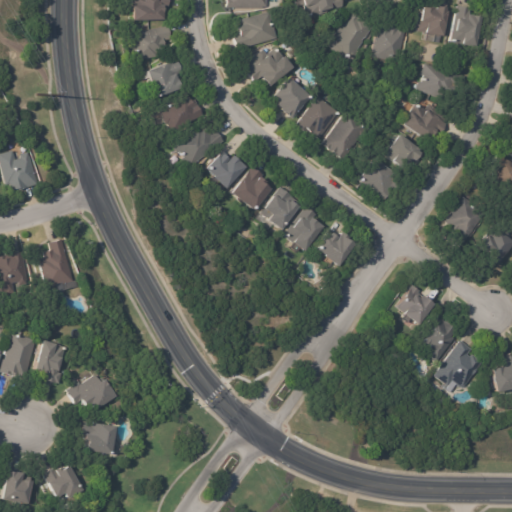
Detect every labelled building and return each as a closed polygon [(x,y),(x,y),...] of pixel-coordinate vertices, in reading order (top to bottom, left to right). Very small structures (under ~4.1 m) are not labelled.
[(169,0),(169,8),(165,8),(166,20),(135,20),(135,7),(132,7),(132,0),(169,0)] [(228,8),(228,0),(269,0),(269,7),(260,8),(228,8)] [(338,0),(341,8),(306,18),(302,7),(305,6),(303,0),(338,0)] [(457,6),(469,8),(468,14),(482,16),(477,47),(450,42),(456,6),(457,6)] [(444,8),(448,8),(447,11),(449,12),(445,37),(418,33),(420,21),(423,22),(425,8),(437,10),(438,7),(444,8)] [(238,48),(235,37),(242,35),(240,27),(244,26),(242,20),(273,12),(279,39),(244,48),(244,47),(238,49),(238,48)] [(356,15),(364,22),(365,20),(374,27),(366,39),(365,38),(363,42),(364,43),(351,62),(329,46),(352,12),(356,15)] [(385,23),(394,25),(394,27),(408,30),(401,63),(375,57),(382,22),(385,23)] [(168,27),(171,40),(165,41),(166,47),(161,48),(162,56),(137,61),(131,33),(168,26),(168,27)] [(297,68),(272,87),(264,76),(256,82),(248,72),(249,71),(245,65),(265,50),(269,55),(278,48),(286,58),(288,56),(297,68)] [(179,60),(183,71),(179,73),(185,88),(160,98),(150,71),(174,61),(179,59),(179,60)] [(464,78),(461,88),(453,85),(448,101),(418,91),(428,63),(465,76),(464,78)] [(301,89),(309,97),(289,118),(279,109),(280,109),(274,103),(276,102),(271,97),(288,78),(301,89)] [(199,104),(205,115),(174,133),(169,124),(167,125),(163,118),(165,117),(160,109),(188,93),(193,102),(197,100),(199,104)] [(305,132),(297,125),(319,97),(340,113),(320,140),(313,135),(314,134),(309,130),(307,133),(305,132)] [(428,105),(447,117),(443,123),(444,124),(437,135),(436,134),(430,143),(404,125),(409,118),(399,111),(406,101),(414,106),(416,103),(425,110),(428,105)] [(342,159),(336,155),(337,154),(332,149),(331,151),(323,145),(348,112),(370,129),(346,161),(345,160),(344,161),(342,159)] [(216,130),(224,141),(190,169),(182,159),(185,157),(180,152),(178,153),(172,146),(193,130),(195,132),(199,128),(201,131),(205,129),(209,134),(215,130),(216,130)] [(511,136),(511,134),(511,156),(503,152),(511,136)] [(420,154),(422,158),(414,160),(410,165),(407,163),(402,169),(384,155),(389,148),(391,149),(402,135),(421,150),(420,151),(420,154)] [(26,153),(36,186),(25,189),(25,190),(8,195),(0,169),(0,154),(11,151),(14,161),(19,159),(18,156),(26,153)] [(223,151),(231,158),(234,155),(246,167),(227,188),(215,177),(215,176),(207,169),(223,151)] [(499,167),(502,169),(503,168),(496,164),(502,155),(511,161),(511,187),(498,179),(500,176),(495,173),(499,167)] [(402,181),(397,188),(393,185),(383,199),(358,180),(375,158),(403,180),(402,181)] [(253,169),(259,173),(255,178),(257,180),(260,176),(264,180),(263,182),(272,188),(255,210),(232,193),(250,166),(253,169)] [(282,189),(291,196),(287,200),(290,202),(291,201),(300,207),(282,230),(268,220),(268,219),(261,213),(265,208),(266,209),(274,198),(272,197),(279,187),(282,189)] [(463,244),(456,238),(458,235),(444,223),(463,198),(485,215),(464,244),(463,244)] [(306,207),(315,215),(313,218),(324,227),(306,251),(294,243),(293,243),(283,236),(305,207),(306,207)] [(509,237),(511,239),(511,243),(498,261),(497,261),(496,263),(490,258),(494,253),(491,250),(488,253),(479,246),(488,234),(493,238),(500,229),(509,237)] [(341,232),(344,234),(343,237),(346,239),(347,239),(352,243),(336,266),(322,256),(323,254),(314,248),(326,232),(328,234),(330,232),(336,236),(339,231),(341,232)] [(72,282),(61,285),(60,283),(53,285),(54,287),(53,289),(47,290),(38,260),(44,258),(43,253),(49,251),(47,243),(60,240),(72,282)] [(0,257),(10,256),(11,255),(11,254),(23,252),(29,284),(28,286),(22,286),(21,286),(20,283),(12,285),(14,293),(2,295),(0,283),(0,257)] [(420,298),(422,295),(434,304),(419,325),(395,307),(409,288),(408,288),(410,285),(418,290),(415,294),(420,298)] [(441,319),(446,322),(447,320),(451,324),(450,325),(458,330),(453,337),(455,339),(437,364),(425,355),(426,353),(416,346),(420,340),(417,338),(435,314),(441,319)] [(10,375),(0,372),(0,367),(2,359),(4,359),(6,355),(4,355),(9,336),(10,333),(35,340),(24,379),(10,375)] [(53,383),(43,380),(44,373),(36,371),(44,341),(65,347),(62,358),(63,358),(63,361),(60,373),(61,373),(58,384),(53,383)] [(461,342),(471,350),(467,355),(470,358),(472,355),(482,363),(461,390),(455,385),(452,390),(433,376),(460,341),(461,342)] [(511,391),(496,394),(491,370),(499,369),(498,363),(502,363),(501,358),(511,356),(511,391)] [(105,382),(116,398),(94,412),(91,407),(87,409),(81,401),(73,406),(66,395),(65,392),(78,384),(79,386),(94,377),(101,385),(105,382)] [(112,427),(118,428),(114,456),(88,452),(89,445),(86,444),(87,438),(82,437),(84,423),(112,427)] [(77,496),(70,500),(67,495),(59,500),(50,484),(49,485),(44,476),(56,469),(58,472),(63,469),(64,472),(71,468),(84,492),(77,496)] [(10,473),(18,475),(19,473),(25,475),(24,482),(25,482),(25,481),(34,483),(30,506),(5,501),(10,473)]
